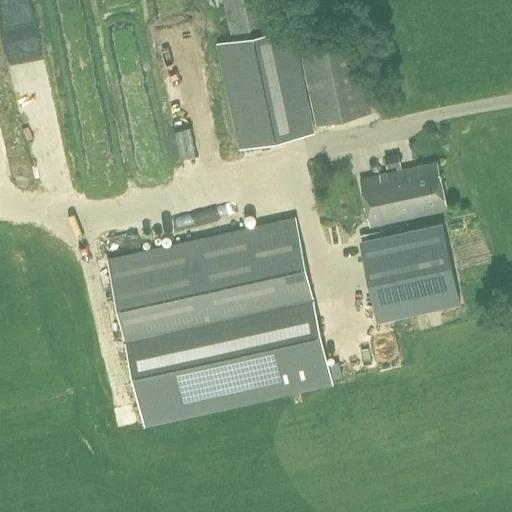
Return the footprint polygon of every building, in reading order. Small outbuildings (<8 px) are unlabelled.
[(17,0),(25,42),(46,38),(39,0),(17,0)] [(224,0),(233,40),(218,43),(240,149),(314,133),(292,28),(271,32),(263,0),(224,0)] [(299,44),(316,125),(370,114),(353,32),(299,44)] [(0,54),(0,100),(10,98),(0,54)] [(0,122),(9,121),(6,105),(0,106),(0,122)] [(370,227),(405,219),(447,210),(437,163),(402,170),(399,155),(385,158),(389,173),(360,180),(370,227)] [(296,218),(108,260),(144,423),(332,381),(296,218)] [(446,222),(362,242),(379,323),(465,304),(446,222)] [(124,245),(154,239),(151,224),(121,229),(124,245)] [(339,243),(341,238),(336,233),(330,234),(329,241),(333,244),(339,243)]
